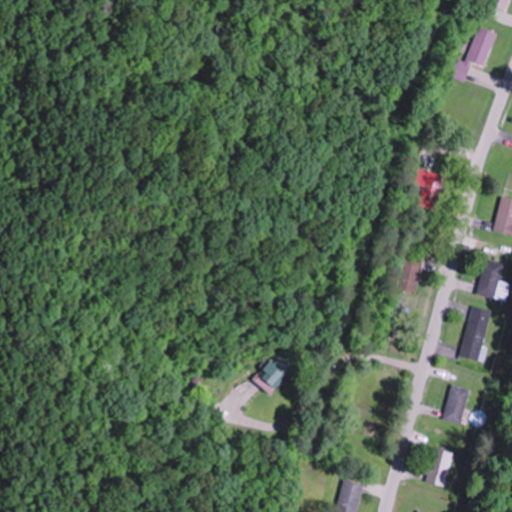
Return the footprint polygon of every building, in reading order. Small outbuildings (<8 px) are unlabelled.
[(487,0),(486,2),(506,11),(510,0),(487,0)] [(467,62),(455,58),(449,77),(466,83),(473,62),(486,66),(497,32),(479,26),(467,62)] [(419,206),(433,211),(445,177),(417,167),(411,185),(425,190),(419,206)] [(511,237),(511,199),(501,197),(494,233),(511,237)] [(404,254),(396,290),(416,294),(423,258),(404,254)] [(496,300),(504,264),(485,260),(477,295),(496,300)] [(461,357),(480,361),(491,311),(472,307),(461,357)] [(291,369),(275,354),(251,381),(268,395),(291,369)] [(443,420),(462,425),(471,390),(452,385),(443,420)] [(430,485),(449,485),(449,451),(430,451),(430,485)] [(357,511),(364,485),(344,480),(335,511),(357,511)]
